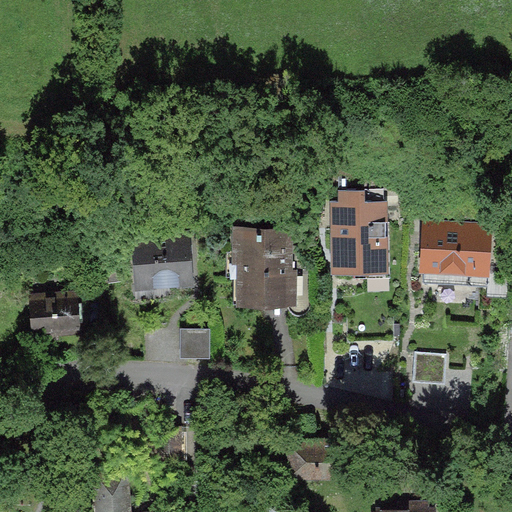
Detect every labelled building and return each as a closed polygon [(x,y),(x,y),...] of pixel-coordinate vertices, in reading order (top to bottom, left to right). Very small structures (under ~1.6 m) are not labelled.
[(341,202),(332,202),(331,271),(387,272),(388,202),(366,202),(366,189),(341,189),(341,202)] [(426,221),(423,271),(491,275),(494,225),(426,221)] [(295,226),(236,227),(236,301),(295,300),(295,226)] [(194,237),(138,235),(137,286),(193,287),(194,237)] [(82,299),(31,301),(33,336),(83,334),(82,299)] [(210,329),(180,329),(180,358),(210,358),(210,329)] [(339,440),(288,440),(288,481),(339,481),(339,440)] [(129,511),(127,478),(96,480),(99,511),(129,511)] [(398,510),(381,511),(380,511),(436,511),(436,509),(429,509),(429,501),(398,502),(398,510)]
